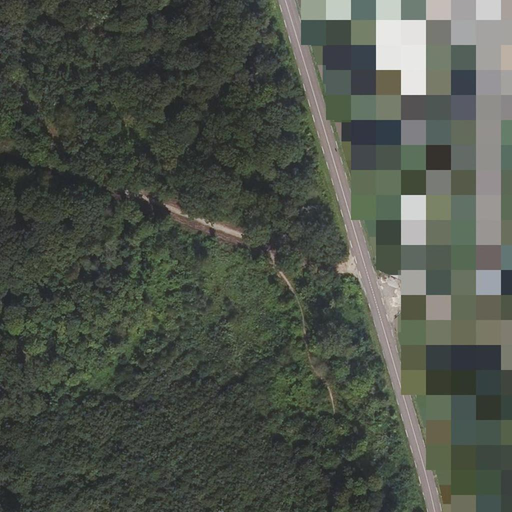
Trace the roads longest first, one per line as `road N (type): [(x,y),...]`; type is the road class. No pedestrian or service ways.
road 1 (secondary): [(285,0),(435,511)]
road 2 (track): [(0,149),(264,247)]
road 3 (track): [(249,237),(338,269),(365,269)]
